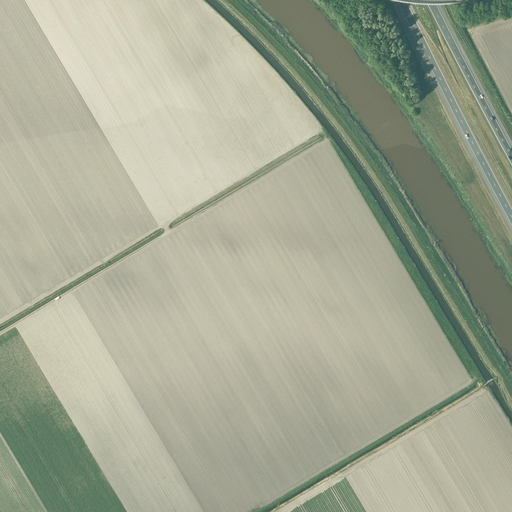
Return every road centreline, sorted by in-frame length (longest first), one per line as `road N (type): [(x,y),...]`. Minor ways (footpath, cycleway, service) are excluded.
road 1 (motorway): [(401,0),(511,218)]
road 2 (motorway): [(511,157),(429,0)]
